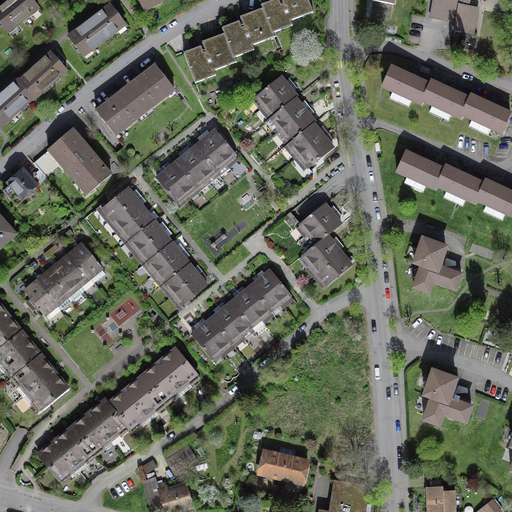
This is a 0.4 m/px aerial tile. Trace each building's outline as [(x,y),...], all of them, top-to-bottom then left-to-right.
[(38,10),(30,0),(0,0),(0,32),(3,36),(38,10)] [(160,0),(130,0),(138,12),(160,0)] [(194,49),(176,55),(187,85),(209,77),(208,73),(230,65),(228,59),(249,52),(248,47),(268,40),(266,35),(286,28),(284,23),(306,15),(300,0),(274,0),(276,6),(273,7),(270,0),(254,6),(255,11),(233,19),(237,30),(233,31),(230,23),(214,29),(216,36),(194,43),(199,56),(196,57),(194,49)] [(432,0),(428,21),(452,25),(456,6),(468,9),(469,0),(432,0)] [(123,26),(107,4),(60,39),(76,60),(123,26)] [(473,36),(478,10),(468,9),(456,6),(452,25),(451,32),(473,36)] [(65,71),(47,51),(0,92),(0,128),(1,129),(65,71)] [(169,91),(149,66),(88,113),(108,139),(169,91)] [(423,85),(383,67),(373,88),(413,106),(423,85)] [(249,99),(303,171),(335,147),(280,75),(249,99)] [(464,99),(424,82),(415,103),(455,120),(464,99)] [(505,115),(465,98),(456,119),(496,136),(505,115)] [(73,130),(51,149),(64,163),(89,193),(111,175),(73,130)] [(236,155),(216,130),(156,179),(176,203),(236,155)] [(64,163),(51,149),(34,163),(47,178),(64,163)] [(437,170),(397,152),(388,173),(428,191),(437,170)] [(478,184),(438,167),(429,188),(469,205),(478,184)] [(23,173),(10,184),(15,189),(7,196),(16,205),(25,197),(23,195),(34,185),(23,173)] [(511,216),(511,196),(479,183),(470,204),(510,221),(511,216)] [(207,285),(128,188),(103,208),(183,305),(207,285)] [(341,224),(325,204),(301,224),(317,244),(327,236),(341,224)] [(0,242),(13,232),(0,216),(0,242)] [(317,244),(303,255),(327,285),(351,265),(327,236),(317,244)] [(438,249),(410,240),(400,268),(408,271),(401,292),(422,299),(425,289),(448,296),(455,277),(432,269),(438,249)] [(106,274),(82,245),(26,291),(49,320),(106,274)] [(291,295),(271,271),(192,334),(212,359),(291,295)] [(68,388),(0,305),(0,364),(39,412),(68,388)] [(197,377),(175,351),(109,405),(105,400),(37,456),(60,484),(126,430),(129,433),(197,377)] [(447,379),(418,370),(409,398),(416,401),(410,422),(430,429),(433,419),(457,426),(464,406),(440,399),(447,379)] [(511,422),(506,421),(497,450),(504,452),(497,473),(511,478),(511,422)] [(188,447),(167,460),(175,473),(196,459),(188,447)] [(263,448),(256,475),(280,481),(287,454),(263,448)] [(287,454),(280,481),(304,486),(311,459),(287,454)] [(334,480),(329,511),(320,510),(319,511),(365,511),(369,486),(334,480)] [(153,481),(142,485),(152,511),(166,511),(189,504),(181,484),(167,489),(164,483),(155,486),(153,481)] [(442,490),(426,490),(426,511),(454,511),(454,493),(442,493),(442,490)] [(504,511),(496,502),(487,510),(489,511),(504,511)]
